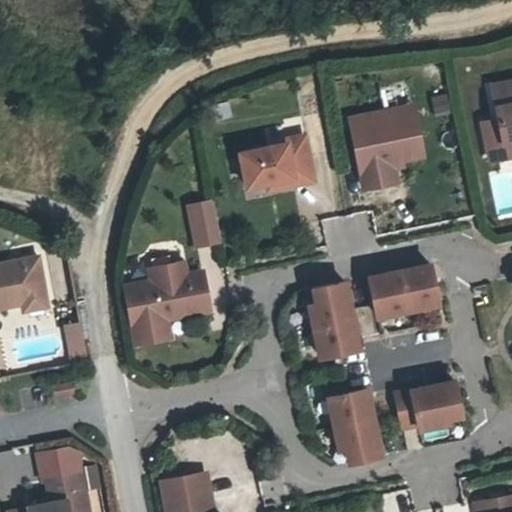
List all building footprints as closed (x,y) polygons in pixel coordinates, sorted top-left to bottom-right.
[(511,81),(499,84),(504,106),(496,108),(498,120),(482,124),(487,147),(511,141),(511,81)] [(504,106),(499,84),(491,85),(496,108),(504,106)] [(434,114),(451,110),(446,91),(429,95),(434,114)] [(412,105),(383,110),(384,118),(414,112),(412,105)] [(349,118),(364,187),(391,182),(387,162),(400,159),(422,154),(414,112),(384,118),(383,110),(349,118)] [(275,138),(264,141),(266,148),(277,146),(275,138)] [(264,141),(230,148),(239,192),(258,189),(258,185),(303,175),(296,142),(277,146),(266,148),(264,141)] [(511,141),(487,147),(490,162),(511,156),(511,141)] [(400,159),(387,162),(391,182),(396,181),(393,166),(401,164),(400,159)] [(193,246),(221,241),(212,195),(184,201),(193,246)] [(26,257),(1,262),(3,272),(28,267),(26,257)] [(193,260),(182,262),(185,275),(195,273),(193,260)] [(1,262),(0,262),(0,298),(3,298),(4,303),(9,302),(34,297),(28,267),(3,272),(1,262)] [(185,275),(182,262),(148,269),(151,282),(125,287),(136,345),(170,337),(167,319),(165,313),(182,309),(188,314),(209,310),(203,282),(197,283),(195,273),(185,275)] [(430,263),(367,276),(375,315),(438,302),(430,263)] [(358,347),(344,281),(313,287),(316,302),(308,303),(312,318),(316,317),(319,333),(315,334),(319,355),(358,347)] [(34,297),(9,302),(11,312),(36,306),(34,297)] [(182,309),(165,313),(167,319),(188,314),(182,309)] [(68,362),(86,360),(82,321),(63,323),(68,362)] [(53,396),(75,393),(73,379),(51,383),(53,396)] [(454,380),(395,393),(402,427),(417,424),(418,428),(447,422),(446,418),(461,414),(454,380)] [(380,456),(367,389),(328,398),(332,419),(337,418),(340,433),(336,435),(339,449),(346,448),(349,463),(380,456)] [(102,456),(92,458),(96,478),(106,476),(102,456)] [(87,464),(56,470),(60,490),(36,494),(36,496),(16,499),(18,511),(76,511),(76,507),(95,503),(87,464)] [(210,511),(202,468),(160,476),(167,511),(210,511)] [(384,493),(385,510),(405,509),(404,491),(384,493)] [(511,511),(511,491),(473,500),(475,511),(511,511)]
